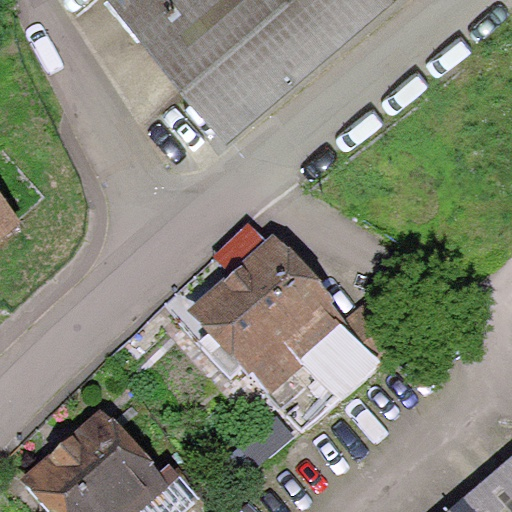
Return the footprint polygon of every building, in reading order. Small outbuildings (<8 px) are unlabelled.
[(367,0),(132,0),(223,118),(367,0)] [(0,250),(32,224),(0,184),(0,250)] [(336,313),(268,236),(194,302),(263,378),(336,313)] [(416,317),(388,284),(347,318),(375,351),(416,317)] [(48,511),(130,511),(161,485),(105,422),(29,490),(48,511)] [(511,511),(511,448),(435,511),(511,511)] [(169,478),(161,485),(130,511),(191,511),(196,508),(169,478)]
